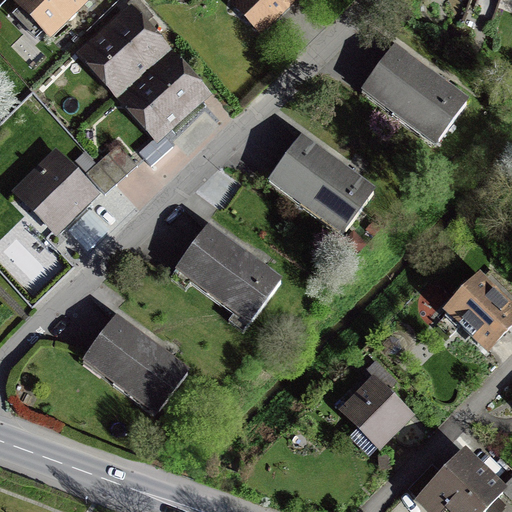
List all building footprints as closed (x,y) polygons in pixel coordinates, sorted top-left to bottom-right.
[(92,0),(23,0),(14,10),(51,48),(96,3),(92,0)] [(240,0),(229,10),(262,44),(306,0),(240,0)] [(133,14),(79,62),(118,107),(173,60),(133,14)] [(475,105),(396,51),(365,97),(443,151),(475,105)] [(173,60),(118,107),(158,152),(212,104),(173,60)] [(344,243),(378,198),(306,145),(273,190),(344,243)] [(118,146),(108,155),(128,176),(138,167),(118,146)] [(108,155),(98,164),(117,185),(128,176),(108,155)] [(58,158),(13,201),(56,245),(101,202),(58,158)] [(98,164),(86,174),(105,196),(117,185),(98,164)] [(285,287),(208,232),(174,279),(251,334),(285,287)] [(511,349),(511,312),(480,281),(440,321),(491,371),(511,349)] [(192,377),(119,323),(83,370),(157,424),(192,377)] [(417,421),(376,381),(338,418),(379,459),(417,421)] [(502,511),(511,503),(511,502),(468,460),(420,509),(422,511),(502,511)]
